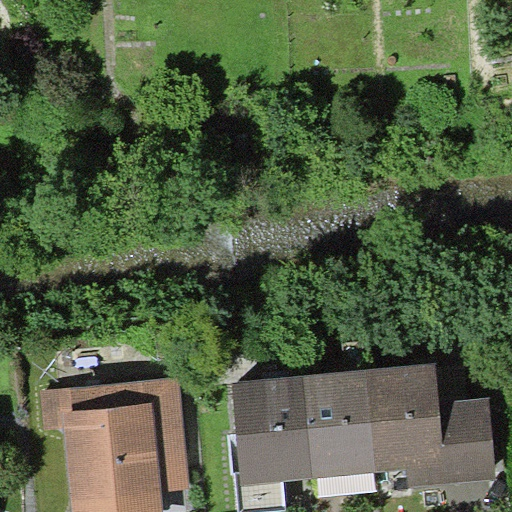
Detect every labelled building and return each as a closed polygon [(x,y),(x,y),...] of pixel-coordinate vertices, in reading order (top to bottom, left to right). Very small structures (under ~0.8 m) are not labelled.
[(435,362),(368,369),(378,472),(406,470),(408,487),(446,483),(488,479),(497,478),(489,396),(439,401),(435,362)] [(378,472),(368,369),(302,375),(312,479),(378,472)] [(312,479),(302,375),(231,382),(240,472),(241,485),(283,481),(312,479)] [(181,379),(42,391),(45,430),(66,428),(72,511),(163,511),(161,490),(190,488),(181,379)] [(267,511),(285,510),(283,481),(241,485),(240,472),(235,472),(238,511),(267,511)] [(488,479),(446,483),(448,504),(490,500),(488,479)]
